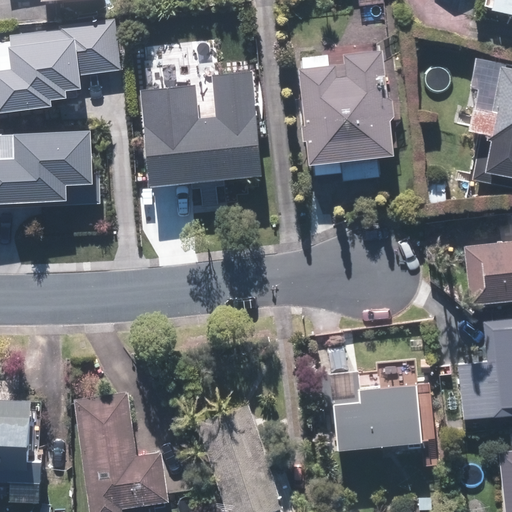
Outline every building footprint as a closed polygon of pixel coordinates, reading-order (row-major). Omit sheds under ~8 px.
[(511,0),(492,0),(489,18),(511,22),(511,0)] [(381,54),(342,57),(344,81),(336,81),(335,69),(327,70),(327,60),(300,61),(301,73),(298,74),(306,169),(313,169),(314,178),(340,176),(341,184),(380,180),(377,162),(392,161),(389,125),(393,120),(392,107),(385,101),(381,54)] [(465,137),(484,141),(483,146),(511,151),(511,73),(503,72),(503,67),(475,61),(467,109),(470,109),(465,137)] [(140,127),(146,192),(261,182),(251,73),(211,77),(213,101),(178,104),(179,116),(145,119),(146,127),(140,127)] [(85,107),(84,74),(54,75),(56,109),(85,107)] [(45,133),(0,134),(0,143),(0,148),(0,147),(0,203),(36,202),(35,190),(76,189),(75,143),(69,144),(68,119),(44,120),(45,133)] [(511,240),(470,246),(478,303),(511,298),(511,240)] [(511,316),(482,320),(486,359),(456,363),(462,418),(511,412),(511,316)] [(357,370),(319,372),(321,402),(330,401),(333,444),(418,438),(414,381),(358,385),(357,370)] [(148,511),(148,507),(164,505),(163,498),(167,498),(160,448),(134,451),(126,390),(73,397),(87,511),(148,511)] [(0,473),(13,474),(39,475),(39,485),(38,506),(63,507),(65,438),(38,437),(39,404),(30,404),(30,399),(0,397),(0,473)] [(249,403),(196,420),(225,511),(298,511),(281,458),(268,462),(249,403)] [(511,511),(511,448),(498,450),(504,511),(511,511)] [(432,511),(433,496),(387,494),(385,511),(432,511)]
